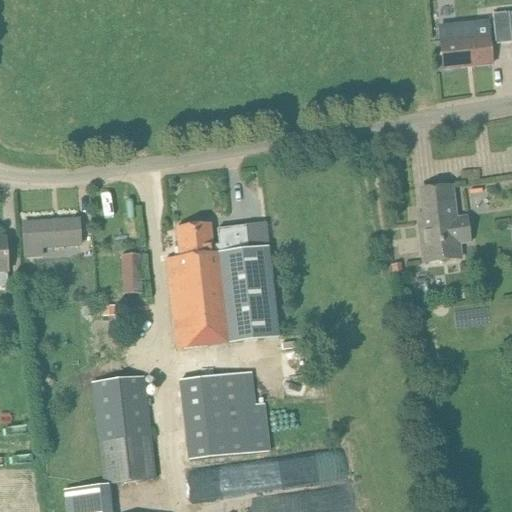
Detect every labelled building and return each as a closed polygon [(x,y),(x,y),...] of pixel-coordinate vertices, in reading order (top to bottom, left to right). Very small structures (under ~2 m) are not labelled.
[(509,14),(493,15),(496,45),(511,44),(509,14)] [(463,24),(439,27),(441,41),(442,51),(444,71),(492,66),(490,46),(488,36),(487,22),(463,24)] [(424,222),(419,223),(424,264),(463,259),(461,246),(469,245),(467,225),(456,227),(452,188),(421,191),(424,222)] [(79,222),(23,226),(25,259),(43,258),(42,251),(81,248),(79,222)] [(210,225),(176,229),(179,259),(165,260),(167,280),(175,353),(279,341),(268,244),(265,225),(245,227),(248,251),(214,255),(210,225)] [(121,255),(123,295),(141,294),(138,254),(121,255)] [(401,264),(392,266),(394,280),(403,279),(401,264)] [(253,373),(179,382),(188,463),(257,456),(271,454),(268,430),(265,406),(257,407),(253,373)] [(142,379),(92,385),(104,487),(155,482),(142,379)] [(246,495),(247,511),(353,511),(350,481),(369,479),(367,455),(192,471),(195,500),(246,495)]
